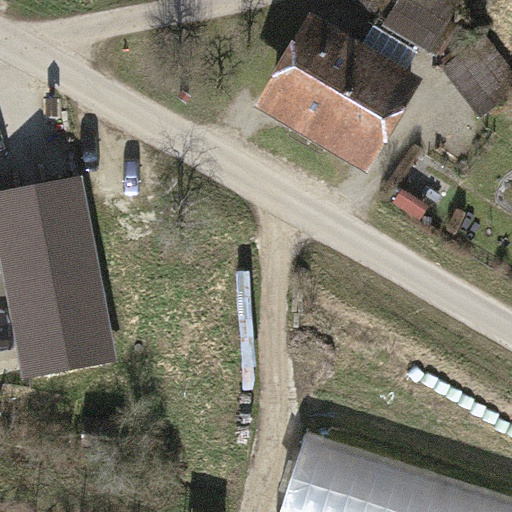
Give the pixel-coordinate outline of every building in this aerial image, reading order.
[(465,0),(393,0),(378,30),(434,60),(465,0)] [(511,101),(511,41),(500,25),(444,65),(485,121),(511,101)] [(430,93),(320,32),(267,125),(377,186),(430,93)] [(79,185),(0,200),(0,222),(30,382),(114,367),(79,185)] [(511,511),(511,497),(310,434),(285,511),(511,511)]
